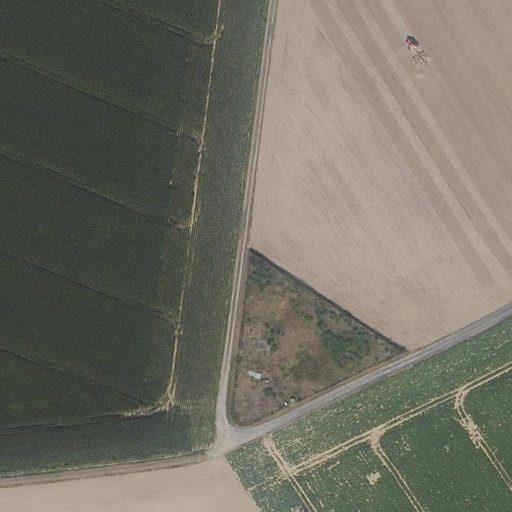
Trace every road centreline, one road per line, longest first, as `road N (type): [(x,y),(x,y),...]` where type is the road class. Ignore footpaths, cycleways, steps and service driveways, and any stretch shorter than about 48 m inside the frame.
road 1 (track): [(268,0),(217,385),(219,446)]
road 2 (track): [(219,446),(511,305)]
road 3 (track): [(0,481),(116,469),(219,446)]
